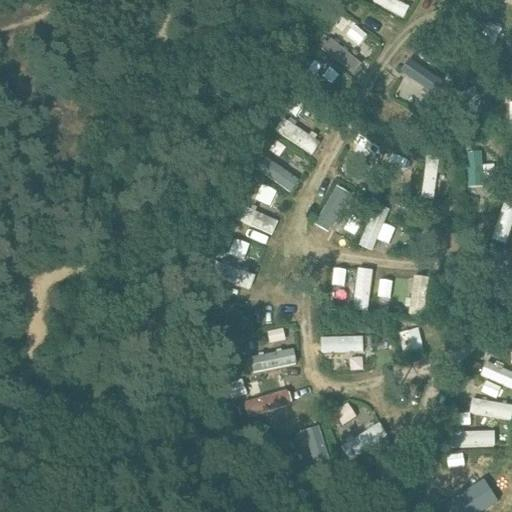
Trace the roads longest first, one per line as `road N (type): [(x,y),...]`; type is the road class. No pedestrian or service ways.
road 1 (track): [(480,0),(439,14),(379,65),(303,216),(302,246),(323,255),(511,260)]
road 2 (track): [(108,398),(199,434),(274,474),(322,511)]
road 3 (track): [(421,466),(432,399),(452,365),(511,312)]
road 4 (track): [(90,393),(51,511)]
